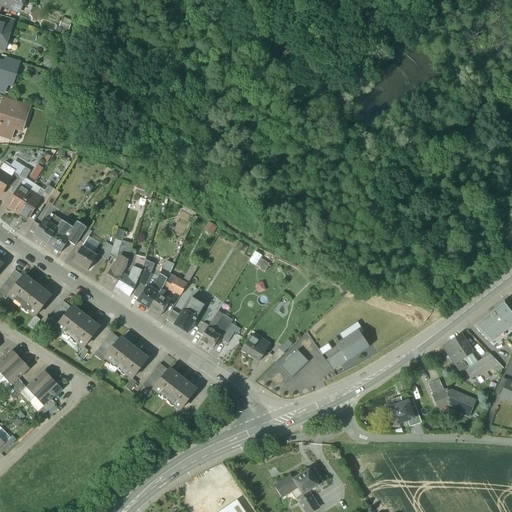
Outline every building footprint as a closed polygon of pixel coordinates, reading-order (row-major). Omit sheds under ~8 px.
[(0,0),(0,5),(19,13),(21,7),(23,8),(25,7),(27,4),(25,1),(24,0),(0,0)] [(15,20),(0,15),(0,23),(10,26),(10,27),(13,28),(15,20)] [(0,23),(0,49),(3,50),(10,27),(10,26),(0,23)] [(18,62),(7,59),(5,64),(17,68),(18,62)] [(5,64),(0,62),(0,89),(3,81),(12,83),(17,68),(5,64)] [(16,103),(4,99),(3,105),(14,108),(16,103)] [(29,107),(16,103),(14,108),(27,112),(29,107)] [(3,105),(0,112),(0,134),(10,138),(14,128),(21,130),(27,112),(14,108),(3,105)] [(0,168),(0,171),(11,178),(15,173),(16,172),(3,164),(0,168)] [(22,164),(16,172),(26,180),(32,172),(22,164)] [(11,178),(0,171),(0,194),(1,195),(7,185),(11,178)] [(20,176),(15,173),(11,178),(7,185),(12,188),(19,177),(20,176)] [(12,188),(10,192),(15,195),(20,186),(21,187),(25,180),(19,177),(12,188)] [(21,187),(20,186),(15,195),(8,207),(18,213),(31,193),(21,187)] [(48,186),(44,193),(50,196),(54,190),(48,186)] [(148,193),(136,189),(135,194),(147,197),(148,193)] [(40,199),(31,193),(18,213),(28,220),(35,208),(41,199),(40,199)] [(44,193),(40,199),(41,199),(35,208),(40,211),(50,196),(44,193)] [(66,216),(58,211),(54,217),(62,222),(63,221),(66,216)] [(54,217),(48,213),(44,220),(49,223),(47,225),(56,231),(62,222),(54,217)] [(38,230),(33,237),(47,246),(56,231),(47,225),(49,223),(44,220),(40,226),(38,230)] [(72,227),(63,221),(62,222),(68,226),(63,235),(69,239),(67,242),(75,246),(84,232),(87,228),(78,222),(74,229),(72,227)] [(68,226),(62,222),(56,231),(63,235),(68,226)] [(63,235),(56,231),(47,246),(60,253),(67,242),(69,239),(63,235)] [(90,236),(84,232),(78,242),(84,245),(89,237),(90,236)] [(99,244),(89,237),(84,245),(82,247),(92,254),(99,244)] [(122,242),(116,240),(113,248),(113,247),(110,257),(115,260),(122,242)] [(133,246),(122,242),(115,260),(117,262),(119,257),(128,263),(132,249),(133,246)] [(113,247),(106,243),(98,255),(108,261),(110,257),(113,247)] [(82,247),(72,262),(88,271),(97,257),(92,254),(82,247)] [(136,250),(132,249),(128,263),(126,269),(130,270),(136,250)] [(117,262),(112,269),(112,270),(105,282),(114,288),(123,274),(126,269),(128,263),(119,257),(117,262)] [(154,266),(145,261),(142,269),(145,271),(151,273),(154,266)] [(265,265),(263,264),(260,269),(265,272),(268,267),(265,265)] [(193,265),(182,283),(187,286),(198,268),(193,265)] [(171,272),(164,269),(161,276),(168,279),(170,275),(171,272)] [(14,271),(0,289),(0,296),(5,300),(8,297),(23,278),(14,271)] [(145,271),(139,284),(140,284),(144,286),(151,273),(145,271)] [(128,278),(123,274),(114,288),(129,297),(134,289),(140,274),(135,272),(131,280),(128,278)] [(175,278),(170,275),(168,279),(164,286),(162,290),(160,292),(159,294),(162,296),(166,290),(172,293),(173,292),(174,289),(177,291),(181,282),(175,279),(175,278)] [(168,279),(161,276),(158,283),(161,284),(164,286),(168,279)] [(50,298),(23,277),(23,278),(8,297),(14,301),(15,300),(29,311),(28,312),(35,317),(50,298)] [(182,283),(181,282),(177,291),(174,289),(173,292),(181,296),(185,289),(187,286),(182,283)] [(140,284),(134,295),(140,299),(147,288),(144,286),(140,284)] [(140,299),(138,302),(149,310),(159,294),(156,292),(148,287),(147,288),(140,299)] [(159,294),(149,310),(161,317),(170,301),(162,296),(159,294)] [(191,298),(180,316),(174,326),(188,334),(205,306),(191,298)] [(63,302),(45,324),(54,331),(57,328),(71,309),(63,302)] [(494,347),(511,333),(511,313),(509,310),(504,303),(473,327),(494,347)] [(98,329),(72,308),(71,309),(57,328),(63,332),(64,331),(78,342),(77,343),(83,348),(98,329)] [(172,311),(166,321),(174,326),(180,316),(172,311)] [(218,312),(215,316),(209,326),(208,327),(214,331),(220,321),(223,315),(218,312)] [(215,316),(211,313),(204,323),(209,326),(215,316)] [(40,321),(35,317),(28,325),(33,329),(40,321)] [(228,327),(220,321),(214,331),(221,335),(223,336),(228,327)] [(204,323),(197,333),(203,336),(203,337),(208,327),(209,326),(204,323)] [(223,336),(220,340),(221,340),(227,344),(237,328),(230,324),(228,327),(223,336)] [(214,331),(208,327),(203,337),(203,336),(200,341),(212,349),(215,345),(217,347),(221,340),(220,340),(218,339),(221,335),(214,331)] [(358,331),(337,346),(341,352),(347,362),(369,348),(358,331)] [(111,333),(94,355),(102,362),(105,359),(120,340),(111,333)] [(270,346),(253,335),(242,352),(260,363),(270,346)] [(460,336),(443,347),(455,366),(463,360),(472,354),(460,336)] [(147,360),(120,339),(120,340),(105,359),(111,363),(113,362),(127,373),(126,375),(132,379),(147,360)] [(328,344),(319,351),(322,356),(332,350),(328,344)] [(88,352),(83,348),(77,357),(81,361),(88,352)] [(280,349),(270,359),(275,363),(285,354),(280,349)] [(12,351),(0,362),(0,373),(3,377),(20,360),(12,351)] [(298,352),(281,368),(291,379),(309,363),(298,352)] [(341,352),(326,361),(332,372),(347,362),(341,352)] [(472,354),(463,360),(469,369),(478,363),(472,354)] [(469,369),(466,371),(473,382),(492,369),(496,374),(503,369),(490,355),(469,369)] [(20,360),(3,377),(11,386),(18,380),(29,369),(20,360)] [(463,360),(455,366),(461,374),(466,371),(469,369),(463,360)] [(159,364),(142,386),(151,393),(154,390),(168,371),(159,364)] [(196,391),(169,370),(168,371),(154,390),(160,395),(161,393),(175,404),(174,406),(180,410),(196,391)] [(44,372),(26,388),(35,398),(53,381),(44,372)] [(132,379),(125,388),(130,392),(137,383),(132,379)] [(11,386),(10,388),(14,392),(22,384),(18,380),(11,386)] [(511,381),(508,380),(500,398),(501,399),(501,398),(509,401),(508,402),(511,403),(511,381)] [(53,381),(35,398),(44,407),(51,400),(61,390),(53,381)] [(439,381),(428,385),(433,396),(444,392),(439,381)] [(22,384),(14,392),(18,396),(26,388),(22,384)] [(476,402),(448,390),(447,389),(445,390),(445,391),(444,392),(433,396),(432,397),(437,408),(450,402),(451,403),(456,405),(453,412),(465,417),(468,409),(472,411),(476,402)] [(208,396),(187,424),(196,431),(217,403),(208,396)] [(402,397),(390,401),(391,402),(392,401),(394,407),(403,404),(401,398),(402,398),(402,397)] [(44,407),(42,408),(46,413),(55,404),(51,400),(44,407)] [(394,407),(389,408),(394,426),(411,420),(414,419),(410,409),(408,402),(403,404),(394,407)] [(422,424),(416,407),(410,409),(414,419),(411,420),(414,426),(422,424)] [(4,444),(0,447),(0,452),(1,454),(10,446),(6,442),(4,444)] [(308,470),(293,480),(297,488),(302,495),(303,496),(308,492),(323,483),(317,473),(312,476),(308,470)] [(291,477),(275,487),(281,498),(297,488),(293,480),(291,477)] [(297,488),(281,498),(283,500),(287,498),(295,498),(296,500),(298,499),(297,498),(302,495),(297,488)] [(308,492),(303,496),(302,495),(297,498),(298,499),(306,511),(312,511),(318,508),(308,492)] [(244,511),(237,501),(220,511),(244,511)]
